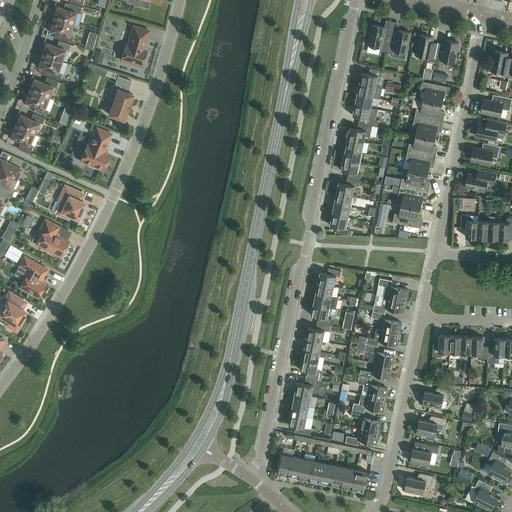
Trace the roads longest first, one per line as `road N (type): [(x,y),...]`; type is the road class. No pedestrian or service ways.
road 1 (residential): [(251,474),(264,462),(355,0)]
road 2 (residential): [(0,383),(74,270),(135,148),(182,0)]
road 3 (secondary): [(221,394),(297,33)]
road 4 (residential): [(435,253),(481,16)]
road 5 (residential): [(370,511),(386,494),(421,320)]
road 6 (residential): [(0,114),(39,0)]
